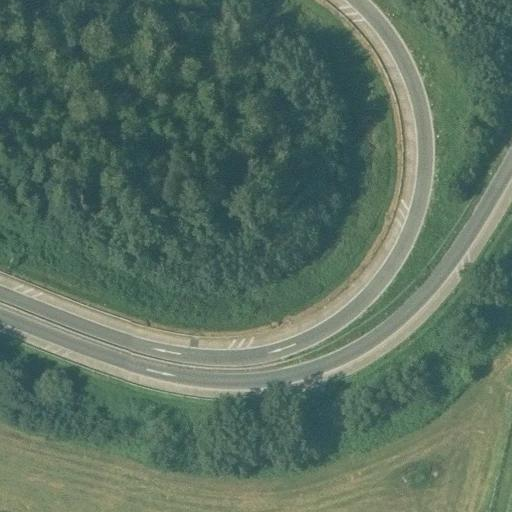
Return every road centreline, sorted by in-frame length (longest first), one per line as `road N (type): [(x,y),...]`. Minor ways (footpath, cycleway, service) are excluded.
road 1 (motorway): [(352,0),(408,74),(425,171),(411,232),(359,308),(282,354),(224,362),(125,346),(0,297)]
road 2 (motorway): [(0,320),(177,382),(247,387),(311,374),(384,336),(428,294),(511,164)]
